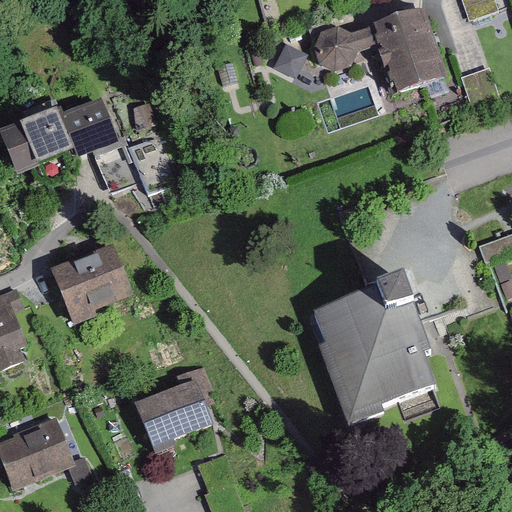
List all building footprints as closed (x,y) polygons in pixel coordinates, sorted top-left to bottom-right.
[(499,0),(465,0),(476,35),(511,24),(511,8),(503,11),(499,0)] [(354,30),(334,36),(324,48),(328,67),(341,76),(360,74),(371,59),(394,52),(408,95),(453,80),(444,54),(452,51),(439,14),(367,38),(354,30)] [(317,58),(294,48),(282,72),(304,83),(317,58)] [(497,71),(466,81),(478,115),(508,105),(497,71)] [(112,99),(73,115),(91,157),(110,202),(147,186),(153,200),(189,185),(166,132),(133,146),(112,99)] [(91,157),(73,115),(16,138),(34,181),(91,157)] [(511,230),(482,247),(492,269),(511,257),(511,230)] [(145,300),(124,248),(55,276),(77,328),(145,300)] [(430,276),(315,320),(328,354),(314,359),(346,442),(394,423),(389,411),(435,394),(425,369),(444,361),(428,318),(445,316),(430,276)] [(44,344),(20,293),(0,301),(0,385),(33,370),(25,353),(44,344)] [(230,433),(202,370),(177,381),(183,394),(134,415),(156,465),(230,433)] [(66,425),(1,451),(18,495),(73,473),(79,489),(98,481),(89,459),(81,462),(66,425)] [(247,511),(225,456),(197,467),(209,496),(204,498),(209,511),(247,511)]
